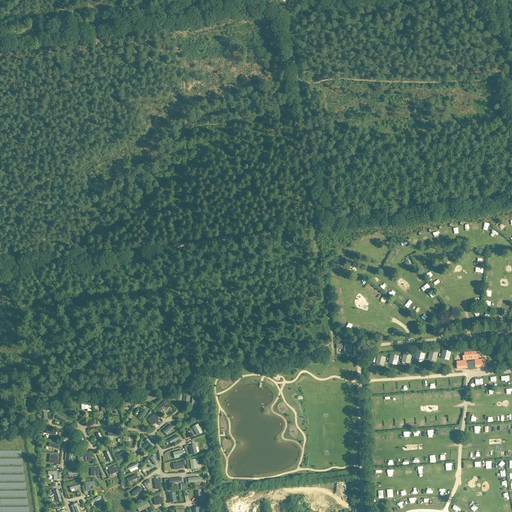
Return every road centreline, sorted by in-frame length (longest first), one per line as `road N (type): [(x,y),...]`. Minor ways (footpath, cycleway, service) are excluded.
road 1 (track): [(207,242),(187,182),(182,81),(165,17)]
road 2 (track): [(322,227),(511,202)]
road 3 (track): [(165,17),(0,37)]
road 4 (track): [(314,228),(322,227),(296,79)]
road 5 (track): [(361,354),(362,511)]
